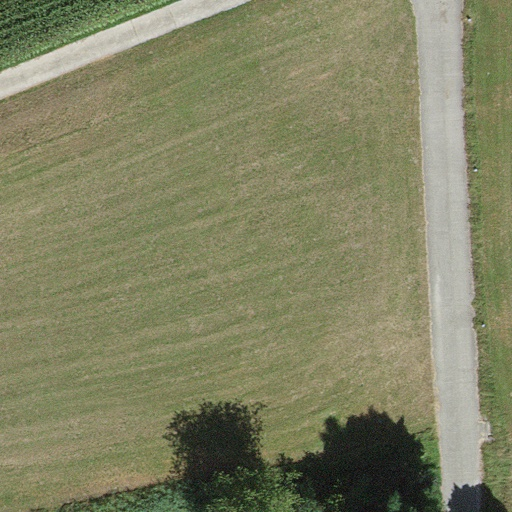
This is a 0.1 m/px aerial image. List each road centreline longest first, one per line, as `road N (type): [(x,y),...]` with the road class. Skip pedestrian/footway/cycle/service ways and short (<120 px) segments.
road 1 (unclassified): [(436,0),(432,81),(453,511)]
road 2 (unclassified): [(0,81),(205,0)]
